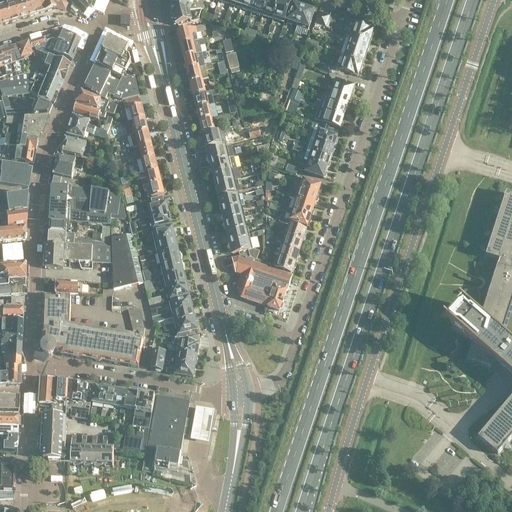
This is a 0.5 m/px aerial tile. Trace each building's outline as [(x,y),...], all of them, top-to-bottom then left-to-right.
[(18,19),(12,0),(7,0),(9,3),(4,5),(9,22),(10,22),(11,23),(15,22),(15,20),(18,19)] [(27,17),(22,0),(19,0),(17,1),(17,0),(12,0),(18,19),(21,19),(22,20),(26,18),(26,17),(27,17)] [(22,0),(27,17),(28,17),(29,17),(32,16),(33,15),(36,14),(31,0),(22,0)] [(45,11),(41,0),(31,0),(36,14),(39,13),(40,14),(43,13),(44,12),(45,11)] [(57,10),(64,11),(66,6),(60,0),(41,0),(45,11),(46,11),(47,12),(50,11),(51,9),(54,9),(55,9),(55,8),(56,8),(57,10)] [(68,0),(83,15),(89,9),(92,0),(68,0)] [(196,0),(174,0),(172,4),(189,13),(201,11),(204,11),(206,4),(197,0),(196,0)] [(232,0),(230,6),(241,9),(243,0),(232,0)] [(243,0),(241,9),(252,13),(255,0),(243,0)] [(255,0),(252,13),(262,16),(267,0),(255,0)] [(267,0),(262,16),(273,20),(280,0),(279,0),(267,0)] [(285,2),(280,0),(273,20),(284,23),(291,4),(290,3),(289,2),(286,1),(285,2)] [(178,27),(179,27),(199,22),(199,19),(201,11),(189,13),(172,4),(171,7),(170,7),(174,26),(178,25),(178,27)] [(292,23),(298,25),(304,8),(303,8),(302,6),(299,5),(298,6),(293,4),(286,24),(292,26),(292,23)] [(9,22),(4,5),(0,6),(0,22),(1,25),(4,24),(5,25),(8,24),(8,23),(9,22)] [(305,8),(304,8),(298,25),(295,33),(296,33),(297,35),(300,36),(302,35),(306,37),(315,11),(310,10),(309,8),(306,7),(305,8)] [(319,13),(315,25),(320,26),(324,15),(319,13)] [(214,17),(206,14),(204,20),(212,24),(214,17)] [(330,16),(324,15),(320,26),(321,26),(326,28),(330,16)] [(346,35),(351,37),(369,43),(370,42),(371,41),(372,38),(371,36),(373,31),(350,23),(346,35)] [(180,44),(181,46),(203,40),(201,32),(206,31),(204,26),(177,32),(179,39),(178,39),(179,45),(180,44)] [(57,43),(75,50),(80,39),(62,32),(42,38),(29,43),(31,49),(44,44),(44,42),(52,39),(58,42),(57,43)] [(265,44),(267,37),(259,34),(257,41),(265,44)] [(368,48),(369,43),(351,37),(350,40),(346,39),(343,47),(365,54),(366,53),(367,52),(368,49),(368,48)] [(126,80),(127,80),(125,74),(126,74),(131,63),(129,57),(125,55),(126,54),(126,53),(127,51),(127,50),(127,49),(126,48),(124,47),(124,46),(124,47),(117,43),(117,42),(116,43),(113,41),(113,40),(112,41),(112,40),(109,40),(109,41),(107,42),(107,43),(106,43),(105,47),(104,46),(104,47),(103,50),(102,52),(95,65),(104,69),(122,78),(126,80)] [(204,40),(203,40),(181,46),(182,52),(181,52),(182,57),(184,57),(184,58),(202,54),(200,46),(206,45),(204,40)] [(308,41),(305,47),(316,50),(318,44),(308,41)] [(31,56),(27,43),(15,47),(16,47),(16,49),(17,49),(21,63),(24,61),(23,59),(31,56)] [(53,54),(58,56),(71,61),(75,50),(57,43),(53,54)] [(24,74),(21,63),(17,49),(16,49),(16,47),(10,49),(9,48),(5,50),(5,49),(0,50),(0,62),(7,80),(24,74)] [(365,55),(365,54),(343,47),(341,54),(345,55),(343,59),(362,65),(363,60),(365,60),(366,57),(365,55)] [(69,66),(47,57),(42,54),(44,50),(41,49),(32,51),(34,58),(40,60),(45,62),(44,65),(66,74),(69,66)] [(184,58),(187,71),(205,67),(203,59),(207,58),(206,53),(202,54),(184,58)] [(235,55),(227,57),(231,71),(239,69),(235,55)] [(291,69),(297,71),(301,60),(295,58),(291,69)] [(343,59),(339,58),(335,70),(320,64),(318,70),(330,74),(343,78),(345,73),(358,77),(359,72),(361,71),(362,68),(361,66),(362,65),(343,59)] [(42,66),(38,75),(43,75),(44,74),(62,82),(62,81),(63,82),(66,74),(44,65),(43,66),(42,66)] [(212,65),(205,67),(187,71),(190,84),(202,81),(208,80),(206,72),(213,70),(212,65)] [(139,97),(139,96),(134,78),(127,80),(126,80),(122,78),(120,83),(115,81),(115,83),(108,80),(110,75),(104,71),(94,67),(85,87),(93,91),(92,94),(98,96),(104,99),(105,100),(107,96),(108,95),(115,98),(115,97),(123,101),(139,97)] [(24,74),(7,80),(4,81),(0,81),(0,92),(1,98),(27,96),(27,94),(26,81),(30,81),(32,75),(24,74)] [(38,75),(32,75),(30,81),(55,91),(58,92),(62,82),(44,74),(43,75),(38,75)] [(344,79),(343,78),(330,74),(329,76),(332,80),(336,82),(334,88),(330,86),(325,87),(324,89),(333,92),(351,98),(352,93),(354,93),(355,90),(354,89),(354,87),(343,84),(344,79)] [(300,81),(294,79),(291,88),(297,91),(300,81)] [(52,96),(55,91),(30,81),(26,81),(27,94),(29,95),(49,103),(50,102),(52,96)] [(193,95),(193,97),(206,94),(202,81),(190,84),(192,90),(191,91),(192,95),(193,95)] [(193,97),(197,110),(215,105),(213,98),(217,97),(215,91),(206,94),(193,97)] [(350,99),(351,98),(333,92),(331,99),(325,97),(323,97),(322,100),(324,101),(347,108),(349,104),(350,103),(351,101),(350,99)] [(104,102),(91,96),(82,93),(77,104),(106,114),(106,113),(112,115),(115,107),(109,104),(104,102)] [(128,123),(145,119),(141,106),(140,100),(124,104),(128,123)] [(234,101),(228,102),(229,109),(236,108),(234,101)] [(286,113),(290,114),(294,103),(289,101),(286,113)] [(346,113),(347,108),(324,101),(322,105),(328,107),(326,113),(344,119),(344,118),(346,117),(347,115),(346,113)] [(50,108),(47,106),(36,102),(31,114),(28,113),(28,114),(19,114),(19,119),(47,117),(48,117),(51,109),(50,108)] [(106,114),(77,104),(74,114),(85,118),(98,121),(99,118),(104,119),(106,114)] [(215,105),(197,110),(200,122),(217,118),(218,118),(216,111),(215,105)] [(342,123),(344,119),(326,113),(322,123),(340,129),(341,128),(342,128),(343,125),(342,123)] [(73,116),(70,125),(94,133),(95,129),(88,126),(90,120),(73,116)] [(43,126),(47,117),(19,119),(6,120),(5,126),(19,125),(18,127),(18,129),(17,129),(16,137),(37,140),(37,141),(39,136),(40,136),(45,126),(43,126)] [(200,122),(203,135),(215,132),(213,125),(219,123),(217,118),(200,122)] [(132,136),(148,132),(145,119),(128,123),(123,124),(124,130),(130,128),(132,136)] [(314,130),(311,141),(334,148),(335,144),(337,143),(338,140),(337,139),(337,138),(332,136),(333,131),(314,124),(312,129),(314,130)] [(70,125),(67,135),(84,140),(85,135),(92,137),(94,133),(70,125)] [(231,128),(215,132),(203,135),(206,148),(218,145),(217,137),(232,134),(231,128)] [(108,133),(103,132),(96,129),(94,137),(104,140),(108,142),(107,135),(108,133)] [(258,129),(249,132),(251,140),(260,137),(258,129)] [(276,139),(282,142),(286,133),(279,130),(276,139)] [(139,148),(151,145),(148,132),(132,136),(130,136),(133,149),(139,148)] [(0,138),(0,147),(3,148),(3,147),(34,153),(35,151),(37,140),(16,137),(1,135),(0,138)] [(62,149),(61,153),(63,155),(62,155),(63,155),(63,156),(80,160),(83,160),(85,153),(87,143),(65,138),(63,144),(65,145),(65,148),(64,147),(64,148),(62,150),(62,149)] [(333,149),(334,148),(311,141),(307,151),(330,158),(332,154),(334,153),(335,151),(333,149)] [(142,161),(154,158),(151,145),(139,148),(142,160),(142,161)] [(0,159),(3,160),(32,164),(34,153),(3,147),(3,148),(3,149),(0,148),(0,159)] [(231,147),(207,153),(208,158),(208,159),(208,162),(210,163),(210,164),(233,158),(231,147)] [(307,151),(304,161),(327,169),(327,168),(329,167),(330,165),(329,163),(330,158),(307,151)] [(59,157),(57,166),(55,177),(53,185),(54,185),(53,188),(85,190),(85,183),(79,182),(72,181),(74,173),(77,174),(78,171),(82,172),(84,164),(59,157)] [(109,159),(101,157),(100,164),(107,166),(109,159)] [(145,174),(158,171),(154,158),(142,161),(142,160),(138,162),(139,166),(143,164),(145,173),(145,174)] [(213,174),(213,175),(230,171),(236,169),(233,158),(210,164),(211,169),(210,170),(211,173),(213,174)] [(325,173),(327,169),(304,161),(301,160),(300,165),(308,167),(306,173),(323,179),(324,178),(326,178),(327,175),(325,173)] [(28,189),(31,168),(12,165),(11,168),(14,168),(13,176),(3,174),(1,185),(9,186),(9,180),(12,181),(11,186),(28,189)] [(288,166),(286,172),(296,175),(298,170),(288,166)] [(149,186),(161,183),(158,171),(145,174),(145,173),(139,175),(140,180),(147,179),(149,186)] [(214,181),(216,186),(233,182),(235,182),(234,176),(232,177),(230,171),(213,175),(213,176),(212,177),(213,181),(214,181)] [(303,180),(299,190),(318,196),(319,192),(321,191),(322,188),(321,187),(321,186),(303,180)] [(238,181),(235,182),(233,182),(216,186),(216,187),(215,188),(216,192),(217,192),(218,197),(242,191),(241,186),(239,187),(238,181)] [(148,200),(164,196),(161,183),(149,186),(143,188),(144,193),(146,192),(148,200)] [(95,190),(85,190),(53,188),(51,205),(50,222),(104,226),(117,226),(117,221),(106,220),(108,196),(109,196),(110,194),(104,192),(95,190)] [(317,197),(318,196),(299,190),(293,188),(289,198),(296,201),(314,207),(316,202),(318,202),(318,199),(317,197)] [(131,197),(130,190),(123,192),(125,199),(131,197)] [(28,194),(0,197),(0,216),(27,213),(28,194)] [(511,195),(507,194),(486,257),(500,261),(481,318),(470,308),(469,309),(471,311),(456,329),(454,327),(453,328),(467,340),(468,338),(473,343),(468,361),(492,369),(495,360),(511,374),(511,376),(511,377),(511,378),(511,398),(478,439),(498,455),(511,438),(511,195)] [(222,211),(222,212),(242,207),(245,206),(242,195),(219,201),(220,206),(219,207),(220,211),(222,211)] [(313,211),(314,207),(296,201),(292,211),(311,217),(311,216),(313,216),(314,213),(313,211)] [(150,213),(151,219),(168,214),(168,213),(169,212),(168,209),(167,208),(165,203),(146,208),(147,213),(150,213)] [(136,206),(125,208),(126,215),(137,212),(136,206)] [(242,207),(222,212),(223,217),(222,218),(223,221),(224,222),(225,223),(242,218),(241,213),(243,212),(242,207)] [(292,211),(286,209),(284,213),(291,215),(289,222),(307,228),(308,226),(309,227),(311,222),(309,222),(311,217),(292,211)] [(0,230),(26,228),(27,213),(0,216),(0,230)] [(171,219),(170,216),(168,215),(168,214),(151,219),(152,224),(150,225),(151,230),(171,225),(170,220),(171,219)] [(226,229),(227,234),(245,229),(247,229),(246,223),(244,224),(242,218),(225,223),(225,224),(224,225),(225,228),(226,229)] [(129,224),(132,235),(132,237),(137,236),(134,223),(129,224)] [(70,236),(71,234),(71,226),(48,224),(47,233),(66,233),(66,236),(70,236)] [(289,226),(285,237),(302,243),(303,242),(304,241),(305,238),(305,237),(306,232),(289,226)] [(92,242),(109,244),(110,239),(111,239),(112,236),(110,236),(110,228),(102,227),(102,234),(93,233),(92,242)] [(25,238),(26,228),(0,230),(0,243),(2,243),(5,243),(23,241),(25,238)] [(157,243),(174,239),(174,238),(175,237),(174,234),(173,233),(171,228),(152,232),(153,238),(155,237),(157,243)] [(245,229),(227,234),(228,234),(227,235),(227,239),(229,240),(230,244),(248,240),(250,239),(249,234),(246,235),(245,229)] [(75,235),(71,234),(70,236),(66,236),(66,233),(47,233),(46,245),(66,246),(74,247),(75,239),(75,235)] [(112,245),(113,266),(114,291),(144,284),(144,282),(141,273),(136,252),(135,249),(134,243),(133,241),(132,237),(132,235),(112,240),(112,245)] [(282,247),(299,253),(299,252),(301,251),(302,249),(301,247),(302,243),(285,237),(282,247)] [(74,247),(66,246),(64,248),(46,247),(45,269),(46,269),(46,272),(52,272),(52,270),(63,270),(69,270),(70,263),(79,264),(81,271),(92,272),(93,265),(113,266),(112,245),(109,244),(92,242),(75,239),(74,247)] [(178,248),(177,244),(175,244),(174,239),(157,243),(154,243),(156,249),(158,248),(159,254),(160,254),(177,250),(177,249),(178,248)] [(233,255),(239,254),(240,259),(263,267),(263,262),(257,260),(259,253),(253,250),(251,245),(249,245),(248,240),(230,244),(230,245),(229,246),(230,250),(232,250),(233,255)] [(299,254),(299,253),(282,247),(278,258),(296,264),(297,259),(299,258),(300,255),(299,254)] [(160,254),(159,254),(157,254),(158,260),(161,259),(162,265),(179,261),(179,259),(180,258),(180,255),(178,255),(177,250),(160,254)] [(282,309),(287,292),(292,277),(263,267),(240,259),(238,258),(232,260),(236,274),(243,277),(239,287),(241,290),(240,291),(243,296),(242,299),(279,311),(280,309),(282,309)] [(296,264),(278,258),(275,269),(292,274),(294,270),(295,269),(296,266),(295,264),(296,264)] [(163,278),(165,278),(165,277),(183,273),(182,269),(183,267),(182,265),(180,264),(180,263),(163,267),(164,273),(162,273),(163,278)] [(0,281),(25,281),(25,266),(23,265),(6,267),(0,267),(0,281)] [(149,271),(141,273),(144,282),(151,281),(149,271)] [(165,289),(168,289),(168,288),(185,284),(184,279),(185,278),(185,275),(183,274),(183,273),(165,277),(165,278),(167,283),(164,284),(165,289)] [(0,289),(24,288),(25,281),(0,281),(0,289)] [(151,281),(144,282),(144,284),(147,295),(157,292),(156,288),(153,288),(151,281)] [(78,284),(56,283),(55,294),(77,295),(78,284)] [(168,288),(168,289),(169,295),(167,295),(168,300),(188,295),(187,290),(188,289),(188,287),(186,286),(185,284),(168,288)] [(0,297),(6,297),(23,297),(25,297),(25,288),(24,288),(0,289),(0,297)] [(62,356),(62,357),(73,358),(81,359),(81,360),(92,362),(92,361),(100,362),(100,363),(111,365),(111,364),(139,369),(143,342),(144,342),(146,332),(142,312),(129,312),(134,333),(139,332),(139,334),(139,336),(69,326),(70,295),(57,295),(57,298),(44,298),(42,338),(44,338),(44,344),(43,345),(43,346),(42,347),(42,348),(42,349),(42,350),(42,351),(42,352),(43,352),(43,353),(44,354),(44,355),(45,355),(46,356),(47,356),(49,356),(50,356),(52,356),(53,355),(54,355),(55,354),(55,353),(62,354),(62,356)] [(150,307),(156,306),(162,304),(160,298),(148,301),(150,307)] [(173,307),(174,313),(192,309),(191,308),(192,306),(192,303),(190,303),(189,298),(169,302),(170,308),(173,307)] [(23,300),(11,301),(6,301),(2,302),(3,304),(0,303),(0,311),(2,311),(5,310),(23,308),(23,300)] [(158,317),(156,306),(150,307),(153,318),(158,317)] [(0,320),(22,320),(23,308),(5,310),(2,311),(0,311),(0,320)] [(176,319),(177,324),(177,325),(194,320),(194,319),(195,317),(194,314),(193,314),(192,309),(174,313),(158,317),(153,318),(154,324),(176,319)] [(12,346),(21,347),(21,333),(22,320),(0,320),(0,335),(12,335),(12,346)] [(187,334),(188,339),(188,340),(199,338),(197,331),(197,329),(198,328),(197,326),(196,325),(194,320),(177,325),(177,324),(174,325),(175,330),(178,329),(179,335),(187,334)] [(12,335),(0,335),(0,345),(1,346),(1,354),(4,354),(3,352),(9,351),(9,361),(20,361),(21,347),(12,346),(12,335)] [(180,347),(179,353),(197,357),(197,355),(199,354),(199,351),(198,350),(200,339),(199,338),(188,340),(188,339),(175,338),(174,345),(178,345),(178,347),(180,347)] [(151,370),(155,371),(156,371),(157,373),(160,373),(161,372),(162,372),(166,354),(160,353),(160,351),(155,350),(151,370)] [(18,382),(20,382),(20,361),(9,361),(9,351),(3,352),(4,354),(3,366),(6,366),(6,374),(0,374),(0,385),(4,386),(6,385),(18,385),(18,382)] [(178,358),(177,364),(177,365),(195,368),(195,366),(197,366),(197,362),(196,361),(197,357),(179,353),(177,352),(176,358),(178,358)] [(177,365),(177,364),(175,363),(174,370),(176,370),(175,376),(193,379),(193,378),(195,377),(195,374),(194,373),(195,368),(177,365)] [(52,415),(52,416),(65,416),(66,410),(67,381),(40,380),(38,405),(52,406),(51,415),(52,415)] [(87,421),(88,414),(93,386),(68,382),(67,381),(66,410),(75,411),(74,419),(87,421)] [(104,402),(106,389),(105,389),(104,388),(102,387),(101,388),(95,387),(92,403),(103,405),(104,402)] [(114,407),(117,391),(116,390),(115,390),(112,389),(111,390),(106,389),(104,402),(103,405),(114,407)] [(125,409),(128,393),(123,392),(122,391),(119,390),(118,391),(117,391),(114,407),(125,409)] [(136,411),(139,394),(133,393),(130,392),(128,393),(125,409),(136,411)] [(145,452),(146,448),(155,397),(139,394),(136,411),(133,427),(138,428),(136,438),(125,436),(124,442),(116,442),(115,453),(124,454),(124,451),(141,454),(141,451),(145,452)] [(0,413),(18,414),(19,396),(15,396),(0,395),(0,413)] [(181,454),(185,428),(190,403),(155,397),(146,448),(158,450),(181,454)] [(205,410),(197,408),(191,441),(200,443),(209,445),(215,412),(205,410)] [(65,416),(52,416),(42,415),(41,423),(40,453),(44,453),(43,454),(43,455),(43,456),(44,456),(44,457),(45,458),(45,459),(46,459),(47,460),(48,460),(49,460),(49,463),(65,464),(66,427),(66,426),(65,425),(65,416)] [(0,426),(17,427),(18,417),(0,416),(0,426)] [(17,427),(0,426),(0,436),(3,437),(17,438),(17,427)] [(17,445),(17,438),(3,437),(2,451),(13,452),(13,447),(15,447),(17,445)] [(82,447),(71,447),(71,464),(81,465),(82,447)] [(92,447),(82,447),(81,465),(92,465),(92,447)] [(103,448),(92,447),(92,465),(102,465),(103,448)] [(102,465),(113,465),(114,448),(103,448),(102,465)] [(154,469),(155,469),(169,471),(170,466),(178,468),(181,454),(158,450),(154,469)] [(0,500),(14,500),(15,483),(16,466),(0,464),(0,500)]
